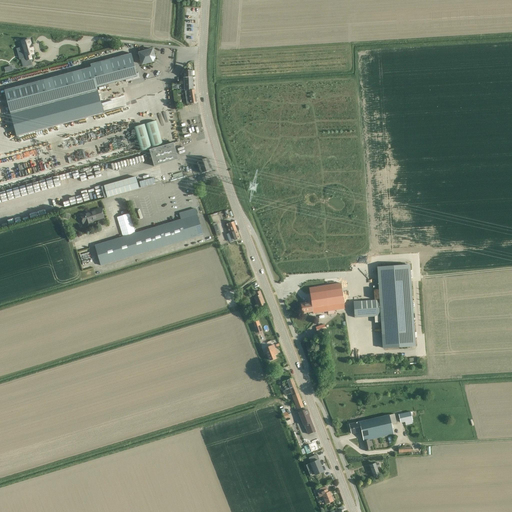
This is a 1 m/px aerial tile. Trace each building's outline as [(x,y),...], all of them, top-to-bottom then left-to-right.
[(30,38),(20,41),(22,47),(16,49),(20,60),(21,59),(23,68),(32,65),(30,60),(33,59),(31,55),(34,54),(30,38)] [(154,61),(155,59),(154,58),(154,57),(154,56),(152,49),(139,53),(142,64),(151,62),(152,62),(153,61),(154,61)] [(91,67),(3,91),(10,114),(98,90),(97,87),(138,76),(132,53),(90,65),(91,67)] [(185,91),(193,90),(193,70),(183,70),(184,90),(185,91)] [(193,90),(185,91),(187,104),(197,102),(195,90),(193,90)] [(80,132),(147,113),(144,101),(77,120),(80,132)] [(145,124),(152,149),(163,146),(156,121),(145,124)] [(134,127),(141,152),(149,150),(152,149),(144,124),(134,127)] [(149,150),(154,166),(178,159),(174,143),(163,146),(152,149),(149,150)] [(201,173),(212,169),(208,158),(196,162),(201,173)] [(104,187),(107,198),(126,193),(139,189),(136,177),(104,187)] [(139,182),(141,188),(155,184),(153,178),(139,182)] [(216,197),(212,186),(207,187),(210,194),(211,194),(213,199),(216,197)] [(223,198),(223,197),(217,199),(218,203),(219,203),(221,210),(229,207),(226,197),(223,198)] [(97,219),(104,218),(101,209),(80,215),(81,218),(80,219),(81,222),(83,222),(83,224),(84,224),(85,226),(93,224),(92,220),(97,218),(97,219)] [(100,266),(203,235),(195,209),(179,213),(180,220),(138,232),(94,246),(100,266)] [(228,224),(226,224),(227,227),(229,232),(229,233),(233,241),(235,240),(240,238),(237,230),(236,230),(233,222),(228,224)] [(378,300),(354,302),(354,317),(374,316),(375,321),(379,321),(381,348),(412,347),(407,266),(377,267),(378,300)] [(313,313),(344,308),(341,283),(309,288),(311,302),(301,304),(302,308),(301,309),(301,312),(302,312),(302,313),(312,311),(313,313)] [(257,308),(263,305),(262,304),(265,303),(260,291),(254,293),(258,302),(255,303),(257,308)] [(258,319),(252,321),(255,330),(261,328),(258,319)] [(317,333),(326,330),(324,325),(315,328),(317,333)] [(274,355),(277,354),(274,345),(266,348),(267,351),(266,351),(270,361),(276,359),(274,355)] [(304,407),(296,388),(292,378),(282,382),(283,384),(282,385),(283,387),(284,387),(285,390),(286,390),(288,394),(291,393),(295,405),(293,406),(295,410),(304,407)] [(315,432),(309,416),(307,409),(299,412),(302,420),(303,420),(308,434),(315,432)] [(402,414),(398,415),(399,416),(400,423),(405,422),(412,420),(413,420),(412,420),(412,417),(414,416),(415,416),(414,411),(411,412),(402,414)] [(396,423),(394,414),(389,415),(365,420),(349,424),(351,434),(361,431),(365,450),(371,449),(371,447),(373,447),(371,441),(369,441),(369,439),(393,434),(391,424),(396,423)] [(316,441),(305,446),(307,453),(319,448),(316,441)] [(310,464),(306,465),(308,471),(312,469),(315,475),(323,472),(318,460),(316,455),(308,458),(310,463),(310,464)] [(379,467),(378,463),(375,464),(370,465),(374,477),(379,475),(376,468),(379,467)] [(320,493),(318,493),(319,497),(322,496),(323,496),(326,504),(333,501),(329,492),(328,493),(327,490),(326,487),(318,489),(320,493)]
